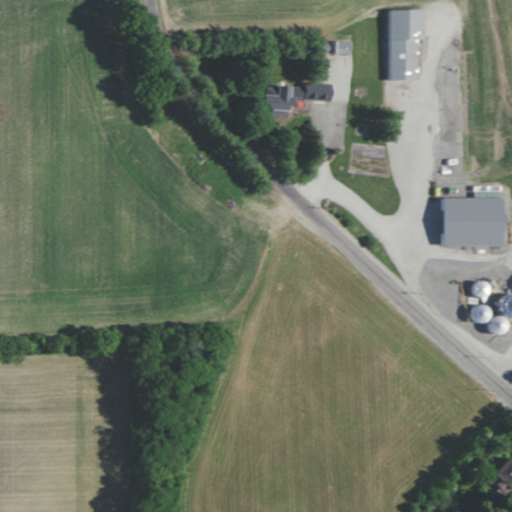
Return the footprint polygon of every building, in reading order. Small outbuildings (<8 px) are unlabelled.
[(387,9),(388,80),(416,79),(415,39),(422,39),(421,9),(387,9)] [(347,53),(347,40),(319,39),(319,53),(347,53)] [(328,100),(329,82),(303,81),(303,87),(263,84),(261,115),(285,117),(286,103),(295,103),(296,98),(328,100)] [(500,245),(499,196),(440,197),(441,245),(500,245)] [(497,316),(487,316),(487,333),(504,334),(504,316),(511,316),(511,295),(497,295),(497,316)] [(503,493),(511,483),(511,460),(507,456),(487,477),(503,493)]
